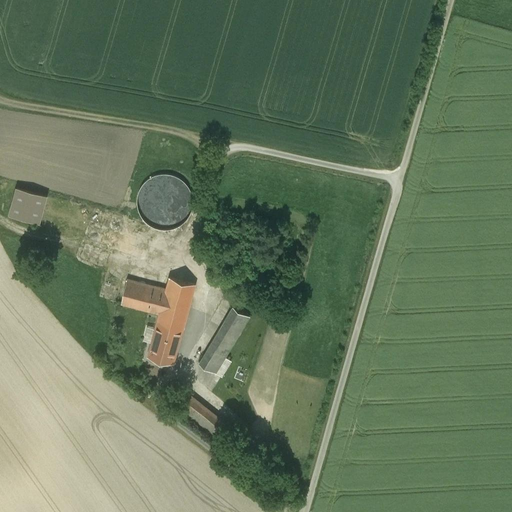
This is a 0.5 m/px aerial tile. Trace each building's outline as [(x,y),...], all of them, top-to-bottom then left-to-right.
[(152,226),(159,229),(166,230),(173,229),(180,226),(185,221),(190,215),(192,208),(193,201),(192,194),(189,187),(184,182),(178,177),(171,175),(164,174),(157,175),(150,178),(145,183),(140,189),(138,196),(137,203),(138,210),(141,217),(146,222),(152,226)] [(35,193),(17,188),(10,214),(28,219),(35,193)] [(195,284),(170,277),(166,289),(127,279),(121,304),(160,314),(158,321),(183,328),(195,284)] [(233,307),(199,363),(216,373),(249,316),(233,307)] [(183,328),(158,321),(148,356),(173,363),(183,328)] [(219,419),(184,391),(174,403),(209,432),(219,419)]
